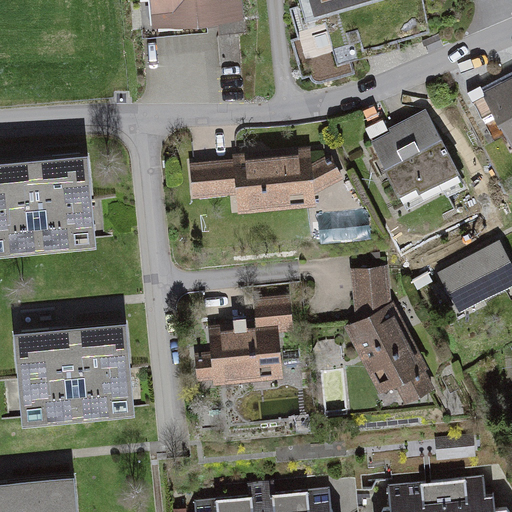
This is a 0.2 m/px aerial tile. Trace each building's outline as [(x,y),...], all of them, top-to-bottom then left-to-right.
[(244,0),(152,0),(155,31),(246,24),(244,0)] [(333,0),(336,11),(373,0),(333,0)] [(511,81),(483,96),(511,153),(511,81)] [(358,147),(398,222),(467,186),(427,111),(358,147)] [(0,260),(111,250),(101,147),(0,156),(0,260)] [(318,151),(192,162),(196,206),(246,202),(247,216),(323,210),(318,151)] [(511,261),(502,242),(440,272),(460,312),(511,286),(511,261)] [(395,272),(358,273),(359,311),(396,310),(395,272)] [(265,327),(214,335),(222,389),(310,376),(297,284),(259,289),(265,327)] [(437,383),(398,310),(354,334),(394,407),(437,383)] [(145,423),(135,320),(8,332),(17,435),(145,423)] [(474,427),(439,433),(440,442),(451,440),(452,447),(477,443),(474,427)] [(494,511),(491,479),(397,489),(399,511),(494,511)] [(0,511),(73,511),(71,487),(0,492),(0,511)] [(337,511),(336,493),(203,508),(203,511),(337,511)]
